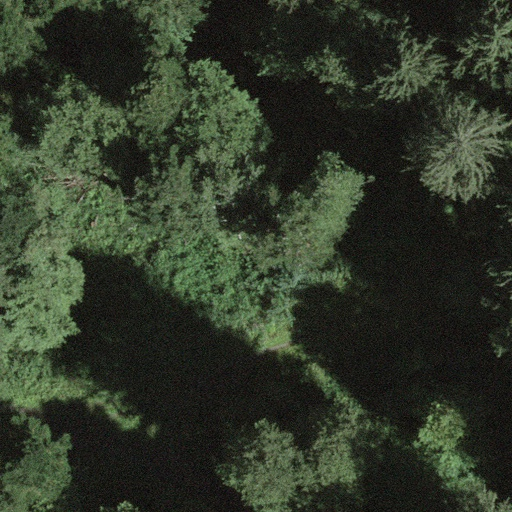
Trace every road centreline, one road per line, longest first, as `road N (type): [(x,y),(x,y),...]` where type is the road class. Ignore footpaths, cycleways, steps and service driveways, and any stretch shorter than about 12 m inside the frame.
road 1 (track): [(0,415),(81,425),(371,318),(450,264),(511,159)]
road 2 (track): [(81,425),(271,511)]
